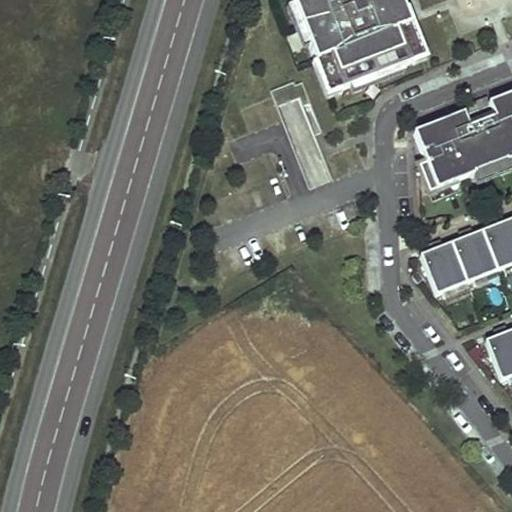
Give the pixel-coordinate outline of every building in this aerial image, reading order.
[(390,71),(424,58),(408,19),(400,0),(291,0),(297,15),(300,14),(312,44),(309,45),(329,95),(362,82),(361,80),(390,68),(390,71)] [(446,191),(511,164),(511,97),(490,106),(491,109),(478,114),(466,119),(465,116),(415,136),(427,166),(434,163),(446,191)] [(458,191),(416,205),(422,223),(464,208),(458,191)] [(436,296),(511,266),(511,222),(507,225),(506,223),(504,218),(492,223),(495,230),(476,237),(476,235),(474,230),(462,235),(465,241),(446,249),(445,247),(443,242),(432,246),(435,253),(421,259),(436,296)] [(503,385),(511,381),(511,334),(510,336),(509,334),(507,328),(495,333),(498,340),(487,345),(503,385)]
